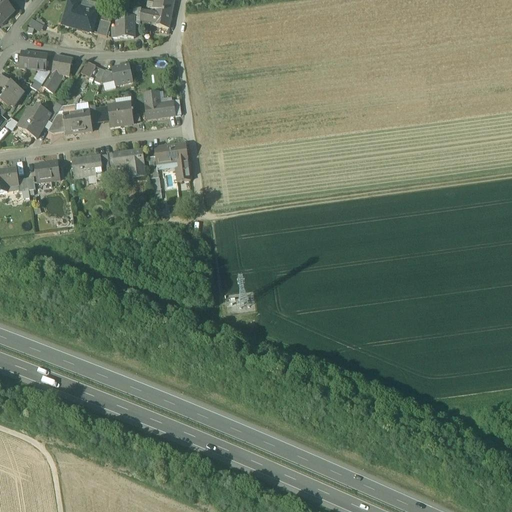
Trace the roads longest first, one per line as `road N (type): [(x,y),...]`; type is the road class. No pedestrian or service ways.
road 1 (motorway): [(419,511),(0,333)]
road 2 (track): [(511,174),(202,217),(189,132)]
road 3 (motorway): [(0,358),(363,511)]
road 4 (residential): [(0,156),(189,132),(176,49)]
road 5 (residential): [(14,45),(74,57),(176,49)]
